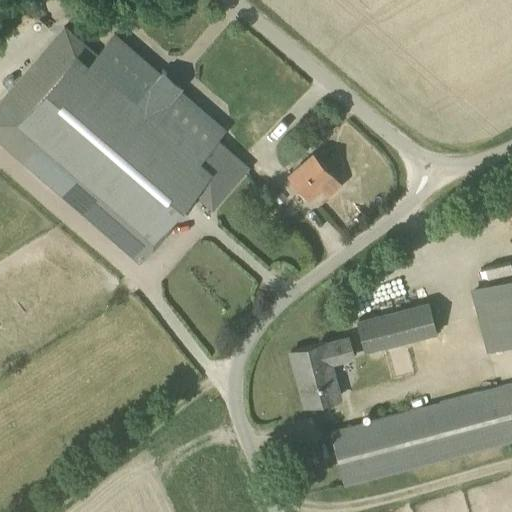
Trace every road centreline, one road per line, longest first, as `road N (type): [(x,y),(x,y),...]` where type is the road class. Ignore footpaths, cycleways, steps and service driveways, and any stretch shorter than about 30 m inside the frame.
road 1 (unclassified): [(288,511),(254,424),(245,366),(270,312),(404,218),(430,167)]
road 2 (unclassified): [(430,167),(404,154),(230,0)]
